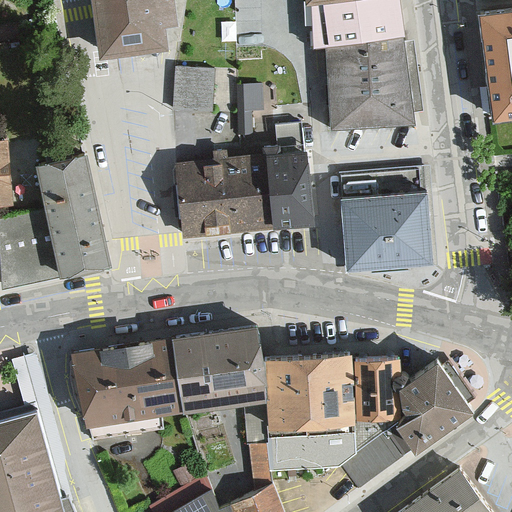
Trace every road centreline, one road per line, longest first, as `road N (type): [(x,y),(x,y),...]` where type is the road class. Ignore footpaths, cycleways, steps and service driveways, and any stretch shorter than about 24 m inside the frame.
road 1 (unclassified): [(451,323),(467,259),(429,0)]
road 2 (tertiary): [(177,299),(279,290),(451,323)]
road 3 (residential): [(177,299),(161,117),(143,102),(104,96)]
road 4 (residential): [(104,96),(133,303)]
road 5 (residential): [(105,511),(81,455),(46,318)]
road 6 (residential): [(368,511),(511,400)]
